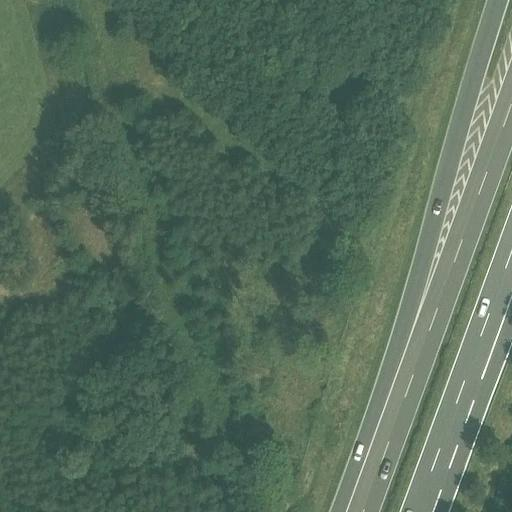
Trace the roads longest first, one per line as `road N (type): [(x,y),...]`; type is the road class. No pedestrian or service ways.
road 1 (motorway): [(499,0),(430,330)]
road 2 (motorway): [(511,105),(430,330)]
road 3 (motorway): [(417,511),(493,303)]
road 4 (motorway): [(430,330),(364,511)]
